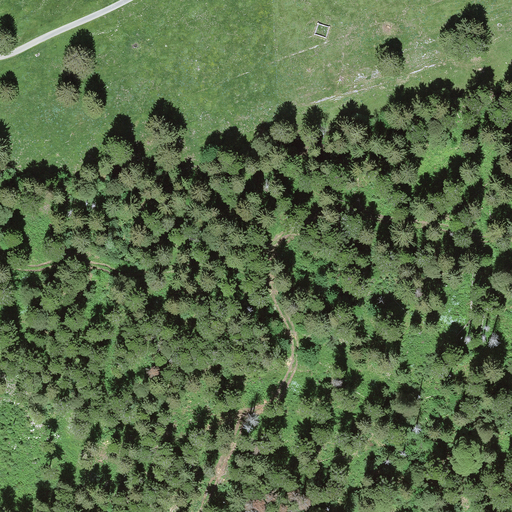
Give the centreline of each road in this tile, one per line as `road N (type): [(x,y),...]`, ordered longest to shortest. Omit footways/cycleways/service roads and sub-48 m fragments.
road 1 (track): [(203,511),(240,418),(274,401),(291,371),(294,338),(267,275),(269,253),(284,232),(323,212),(511,238)]
road 2 (unclassified): [(0,56),(126,0)]
